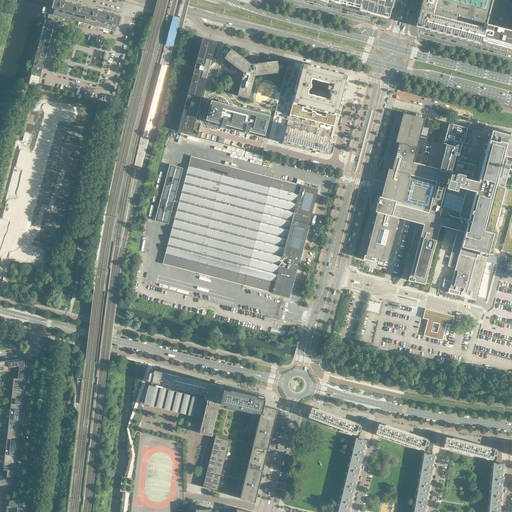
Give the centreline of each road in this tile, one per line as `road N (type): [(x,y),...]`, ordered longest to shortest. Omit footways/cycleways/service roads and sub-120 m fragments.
road 1 (tertiary): [(313,318),(330,308),(393,67)]
road 2 (tertiary): [(379,63),(313,318)]
road 3 (tertiary): [(252,374),(38,321)]
road 4 (unknown): [(107,91),(113,97),(79,236),(74,293)]
road 5 (residential): [(121,40),(107,91),(52,78),(47,73),(66,25)]
road 6 (tertiary): [(511,426),(347,397)]
road 7 (residential): [(0,492),(17,487),(33,350)]
road 8 (secondary): [(369,40),(230,0)]
road 9 (residential): [(192,12),(221,32),(302,53),(322,47)]
road 10 (secondary): [(192,12),(322,47)]
road 11 (secondary): [(393,67),(511,98)]
